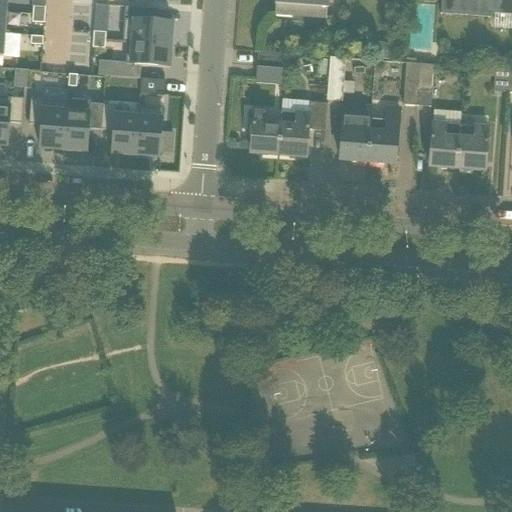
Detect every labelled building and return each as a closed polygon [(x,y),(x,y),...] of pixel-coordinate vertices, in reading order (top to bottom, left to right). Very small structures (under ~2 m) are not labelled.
[(0,0),(0,10),(8,11),(8,0),(0,0)] [(276,0),(275,15),(325,19),(326,0),(276,0)] [(511,0),(440,0),(440,16),(441,15),(486,18),(486,19),(488,19),(489,13),(511,14),(511,0)] [(45,17),(46,10),(34,9),(33,17),(45,17)] [(33,17),(32,25),(44,25),(45,17),(33,17)] [(134,41),(173,44),(175,22),(136,19),(134,41)] [(105,34),(93,33),(93,41),(105,42),(105,34)] [(42,46),(42,38),(30,38),(30,46),(42,46)] [(92,49),(104,50),(105,42),(93,41),(92,49)] [(134,41),(133,64),(171,67),(173,44),(134,41)] [(375,60),(391,62),(392,45),(376,43),(375,60)] [(258,54),(257,68),(285,70),(286,56),(258,54)] [(345,60),(330,59),(328,85),(343,86),(345,60)] [(406,65),(403,106),(417,107),(420,66),(406,65)] [(420,66),(417,107),(431,108),(432,97),(434,67),(420,66)] [(508,94),(510,72),(496,71),(494,93),(508,94)] [(69,72),(68,84),(76,84),(77,72),(69,72)] [(164,116),(164,81),(141,80),(140,112),(119,112),(119,115),(164,116)] [(279,157),(306,159),(308,132),(324,133),(326,105),(283,101),(281,128),(279,157)] [(345,105),(343,119),(340,162),(368,164),(372,121),(373,107),(345,105)] [(0,147),(7,148),(10,109),(0,107),(0,147)] [(400,108),(386,107),(385,121),(372,121),(368,164),(396,166),(399,122),(400,108)] [(63,152),(66,113),(42,111),(39,150),(63,152)] [(267,113),(254,112),(251,155),(279,157),(281,128),(266,126),(267,113)] [(432,125),(429,168),(457,171),(460,128),(461,114),(434,112),(433,125),(432,125)] [(66,113),(63,152),(87,153),(89,115),(66,113)] [(114,116),(111,155),(135,157),(138,118),(114,116)] [(159,159),(162,120),(138,118),(135,157),(159,159)] [(474,129),(460,128),(457,171),(485,173),(488,130),(474,129)]
